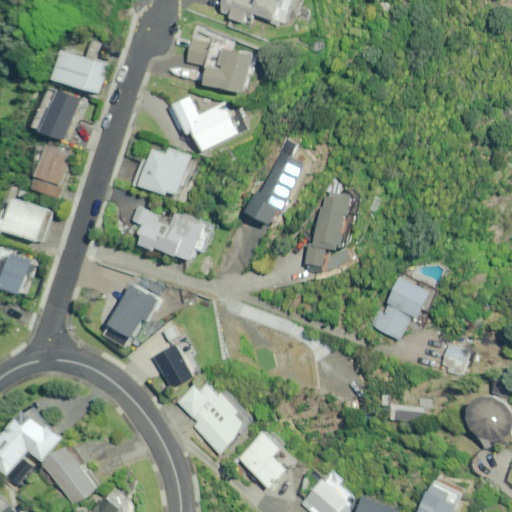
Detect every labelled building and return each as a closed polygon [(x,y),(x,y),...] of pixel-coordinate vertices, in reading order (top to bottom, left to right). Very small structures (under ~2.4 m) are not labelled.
[(260,17),(282,25),(283,21),(288,23),(296,0),(226,0),(221,13),(246,23),(247,20),(257,24),(260,17)] [(189,62),(207,66),(203,84),(208,85),(248,94),(255,57),(228,51),(229,47),(215,44),(194,39),(189,62)] [(99,61),(69,51),(59,80),(103,94),(114,60),(101,56),(99,61)] [(85,101),(62,92),(46,132),(69,141),(85,101)] [(209,113),(199,95),(177,106),(188,128),(194,124),(198,132),(203,129),(214,150),(249,132),(233,100),(209,113)] [(314,176),(322,160),(292,138),(264,193),(261,191),(250,212),(277,225),(286,208),(289,210),(308,172),(314,176)] [(75,154),(49,145),(34,189),(63,199),(66,188),(64,187),(75,154)] [(138,184),(171,195),(173,190),(183,194),(195,156),(172,149),(170,154),(156,149),(152,163),(145,161),(138,184)] [(357,195),(328,190),(319,242),(312,240),(307,271),(329,275),(334,249),(348,251),(351,233),(348,233),(351,215),(354,216),(357,195)] [(53,211),(14,199),(9,217),(6,216),(2,228),(48,243),(51,234),(47,233),(53,211)] [(161,213),(141,207),(136,222),(146,225),(140,245),(159,251),(159,248),(198,260),(201,250),(210,252),(218,227),(178,214),(174,227),(158,222),(161,213)] [(34,263),(13,255),(1,288),(23,295),(34,263)] [(449,270),(424,257),(415,273),(440,286),(449,270)] [(167,289),(146,277),(141,287),(137,285),(113,325),(138,339),(149,320),(153,322),(165,301),(161,299),(167,289)] [(406,277),(386,311),(385,313),(380,310),(372,325),(374,326),(402,341),(417,316),(422,319),(436,294),(406,277)] [(183,338),(178,327),(168,332),(172,342),(183,338)] [(200,354),(189,338),(156,359),(176,391),(205,373),(195,357),(200,354)] [(476,341),(469,338),(467,344),(461,342),(459,348),(452,345),(447,357),(453,359),(449,372),(464,377),(476,341)] [(225,397),(212,384),(205,392),(199,386),(182,403),(201,423),(197,427),(225,455),(259,420),(231,392),(225,397)] [(487,440),(487,447),(509,447),(509,441),(511,440),(511,438),(511,399),(507,397),(503,396),(499,396),(495,396),(491,397),(487,399),(484,401),(481,404),(478,408),(477,411),(475,415),(475,419),(475,423),(476,427),(478,431),(481,435),(484,438),(487,440)] [(52,427),(41,417),(40,418),(32,412),(25,419),(0,447),(7,453),(0,460),(0,463),(22,483),(37,467),(28,459),(35,451),(48,462),(68,438),(54,425),(52,427)] [(288,450),(270,432),(244,459),(275,489),(293,470),(280,458),(288,450)] [(101,490),(73,447),(48,463),(76,506),(101,490)] [(344,484),(347,481),(337,471),(332,476),(336,480),(332,483),(327,479),(303,504),(311,511),(354,511),(359,498),(344,484)] [(458,511),(470,490),(442,476),(423,511),(458,511)] [(99,511),(83,511),(128,511),(133,507),(117,490),(102,503),(105,506),(99,511)] [(368,497),(361,511),(405,511),(406,511),(368,497)]
